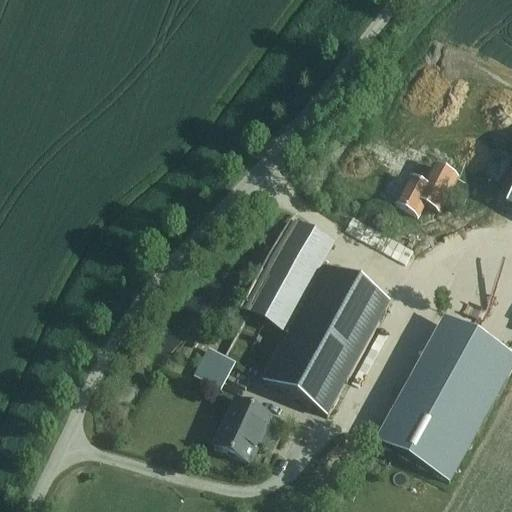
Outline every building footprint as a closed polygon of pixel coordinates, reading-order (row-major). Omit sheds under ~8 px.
[(409,183),(395,209),(417,221),(424,209),(438,216),(456,182),(434,170),(423,190),(409,183)] [(452,196),(446,206),(451,209),(453,205),(456,207),(460,199),(452,196)] [(387,229),(393,218),(376,209),(370,219),(387,229)] [(326,417),(387,301),(328,271),(331,266),(326,263),(335,246),(297,226),(279,260),(248,314),(288,335),(262,381),(326,417)] [(433,335),(376,445),(445,483),(505,375),(433,335)] [(208,354),(194,380),(220,393),(233,368),(208,354)] [(282,425),(255,413),(234,403),(214,449),(248,464),(260,438),(273,444),(282,425)]
